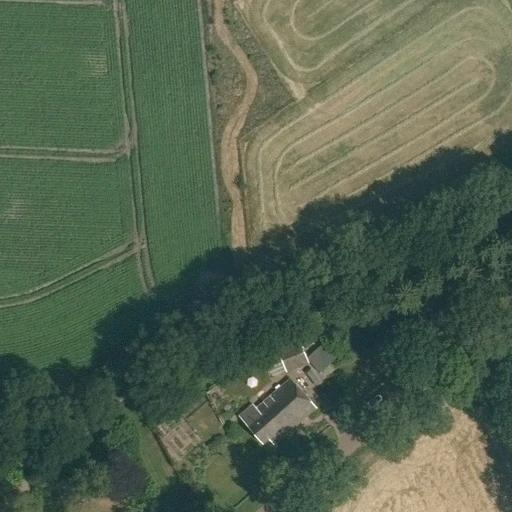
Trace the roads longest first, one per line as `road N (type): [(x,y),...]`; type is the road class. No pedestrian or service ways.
road 1 (track): [(511,200),(0,452)]
road 2 (unclassified): [(268,511),(511,303)]
